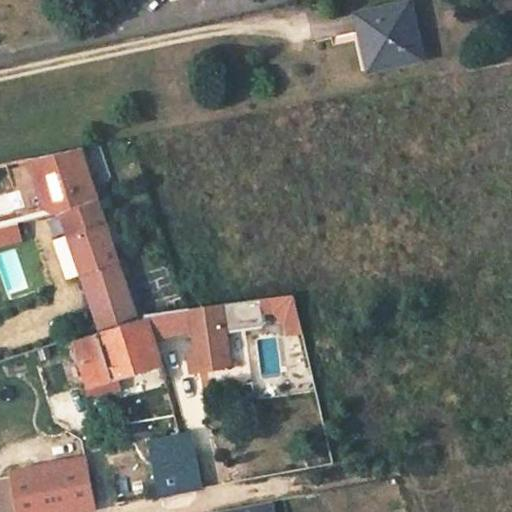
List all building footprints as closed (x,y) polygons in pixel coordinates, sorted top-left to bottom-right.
[(421,58),(409,3),(363,13),(368,33),(365,34),(373,69),(421,58)] [(30,158),(45,203),(60,212),(100,328),(107,325),(108,327),(138,318),(81,147),(30,158)] [(17,223),(0,227),(0,244),(21,239),(17,223)] [(197,352),(188,353),(192,373),(254,362),(248,326),(227,329),(224,303),(191,308),(194,329),(197,352)] [(172,334),(194,329),(191,308),(169,311),(172,334)] [(163,364),(154,337),(172,334),(169,311),(157,312),(150,315),(152,318),(96,333),(97,336),(75,342),(89,385),(107,380),(163,364)] [(89,385),(92,394),(110,389),(107,380),(89,385)] [(199,485),(189,434),(151,442),(160,492),(199,485)] [(12,470),(20,511),(56,511),(95,505),(86,456),(12,470)]
